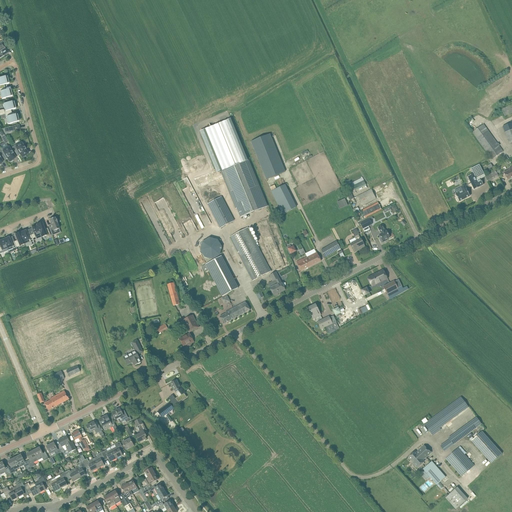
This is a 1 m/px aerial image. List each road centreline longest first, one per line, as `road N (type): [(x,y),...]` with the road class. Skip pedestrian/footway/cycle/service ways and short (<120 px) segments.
road 1 (tertiary): [(239,333),(511,193)]
road 2 (unclassified): [(403,457),(370,477),(346,473),(239,333)]
road 3 (tertiary): [(45,431),(239,333)]
road 4 (residential): [(0,68),(14,65),(39,155),(35,164),(0,176)]
